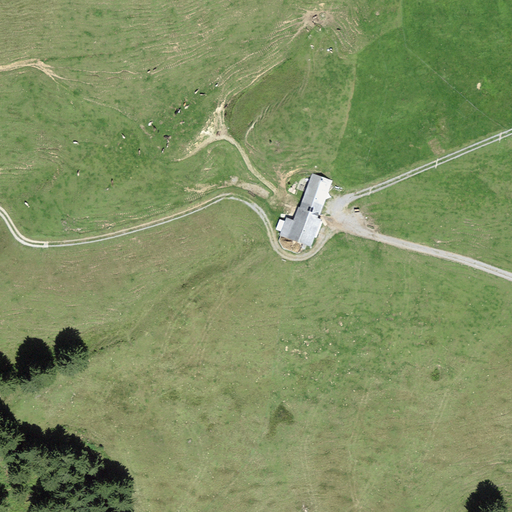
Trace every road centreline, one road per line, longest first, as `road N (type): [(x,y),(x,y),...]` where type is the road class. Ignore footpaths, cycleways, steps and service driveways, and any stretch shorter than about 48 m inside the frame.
road 1 (track): [(0,211),(19,238),(45,245),(104,238),(232,196),(262,212),(272,246),(301,259),(343,225)]
road 2 (track): [(343,225),(350,198),(511,130)]
road 3 (track): [(343,225),(511,276)]
